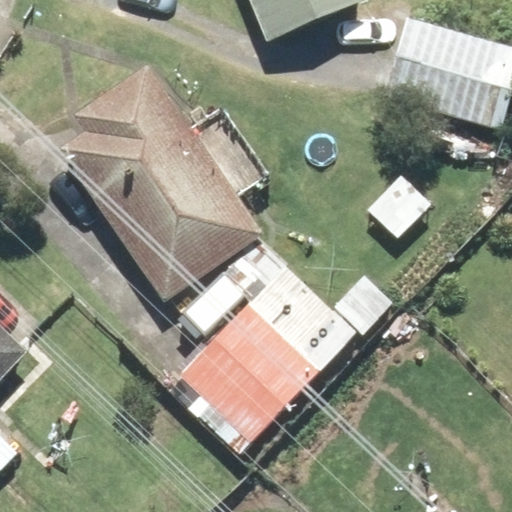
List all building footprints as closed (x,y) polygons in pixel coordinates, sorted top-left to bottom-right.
[(365,6),(361,0),(245,0),(266,48),(365,6)] [(511,102),(511,55),(405,19),(378,97),(500,139),(511,102)] [(145,71),(69,125),(81,143),(69,151),(82,171),(71,179),(163,309),(263,238),(145,71)] [(273,184),(231,123),(208,140),(250,200),(273,184)] [(435,283),(411,257),(361,303),(386,330),(435,283)] [(352,339),(277,269),(174,378),(249,448),(352,339)] [(0,511),(79,511),(85,507),(45,468),(39,474),(2,438),(42,396),(15,370),(25,359),(0,335),(0,511)]
